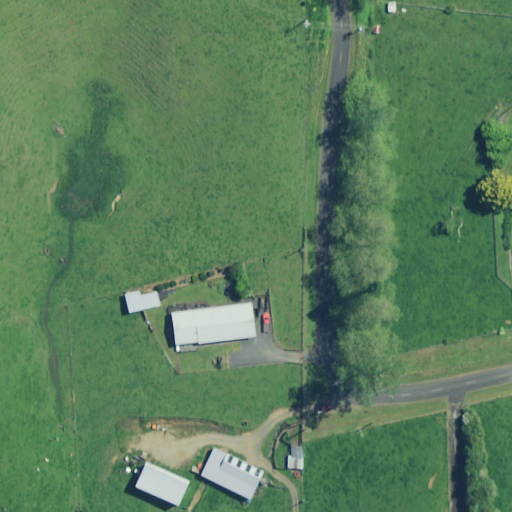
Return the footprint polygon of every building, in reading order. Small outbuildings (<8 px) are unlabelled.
[(123,300),(126,313),(157,306),(154,293),(123,300)] [(249,305),(170,316),(174,348),(253,338),(249,305)] [(302,447),(288,447),(288,469),(302,469),(302,447)] [(263,472),(214,448),(201,476),(249,500),(263,472)] [(188,482),(145,464),(135,488),(177,506),(188,482)]
